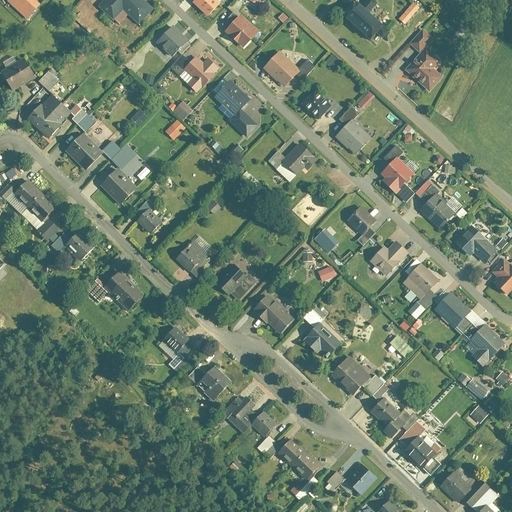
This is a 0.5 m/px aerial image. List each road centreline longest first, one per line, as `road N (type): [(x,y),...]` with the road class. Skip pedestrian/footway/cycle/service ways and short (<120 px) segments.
road 1 (residential): [(435,511),(273,355),(223,336),(20,143),(0,154)]
road 2 (residential): [(511,315),(486,304),(165,0)]
road 3 (residential): [(511,206),(286,0)]
